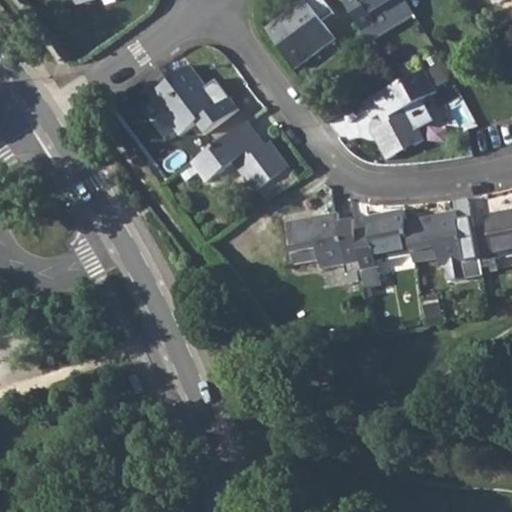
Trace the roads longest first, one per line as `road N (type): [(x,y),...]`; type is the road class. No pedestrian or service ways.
road 1 (tertiary): [(243,511),(201,400),(118,226),(47,114)]
road 2 (residential): [(210,8),(359,187),(467,188),(511,172)]
road 3 (residential): [(210,8),(47,114)]
